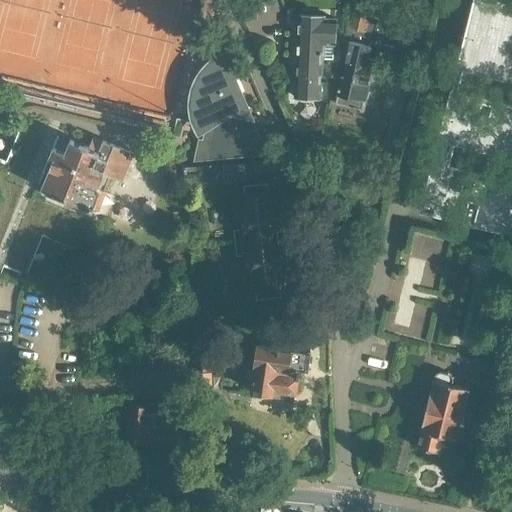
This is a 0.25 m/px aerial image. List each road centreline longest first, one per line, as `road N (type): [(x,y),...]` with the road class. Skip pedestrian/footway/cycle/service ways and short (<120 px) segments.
road 1 (residential): [(345,511),(330,266),(310,196),(226,0)]
road 2 (primary): [(322,511),(0,460)]
